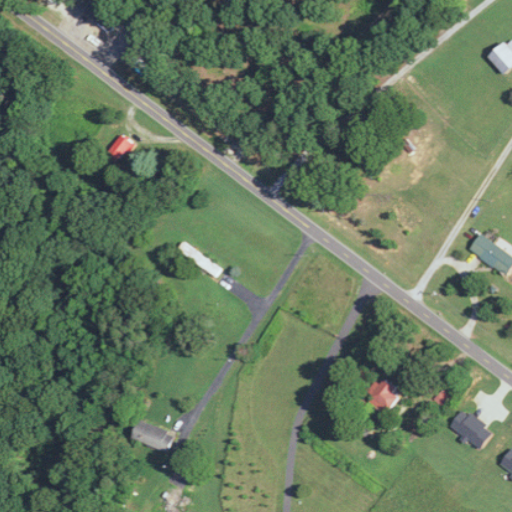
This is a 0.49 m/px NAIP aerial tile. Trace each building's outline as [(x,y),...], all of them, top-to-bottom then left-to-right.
[(508,75),(511,71),(511,43),(510,46),(507,43),(492,57),(508,75)] [(137,144),(125,135),(112,153),(123,162),(137,144)] [(472,251),(511,277),(511,275),(511,253),(484,234),(472,251)] [(497,431),(465,410),(452,428),(471,441),(484,450),(497,431)] [(178,433),(142,422),(136,441),(172,452),(178,433)] [(511,452),(503,464),(511,471),(511,452)]
